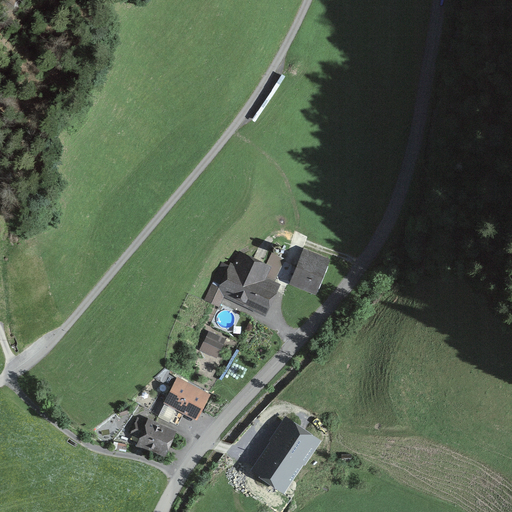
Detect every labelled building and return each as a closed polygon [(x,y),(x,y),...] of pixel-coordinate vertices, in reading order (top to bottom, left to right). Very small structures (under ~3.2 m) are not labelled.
[(331,258),(304,247),(289,284),(316,294),(331,258)] [(229,264),(222,261),(205,299),(220,307),(224,296),(266,316),(281,284),(275,281),(266,277),(272,266),(266,263),(240,250),(236,259),(233,263),(230,262),(229,264)] [(271,252),(266,263),(272,266),(266,277),(275,281),(285,258),(271,252)] [(200,350),(217,358),(226,338),(209,330),(200,350)] [(197,419),(211,392),(177,375),(163,401),(165,402),(176,408),(197,419)] [(176,408),(165,402),(158,416),(169,421),(176,408)] [(173,435),(176,429),(148,417),(147,420),(138,417),(135,422),(130,434),(139,438),(136,446),(150,453),(151,450),(166,455),(174,436),(173,435)] [(249,470),(284,493),(303,465),(304,466),(321,441),(284,417),(249,470)] [(217,483),(233,458),(224,453),(209,478),(217,483)]
